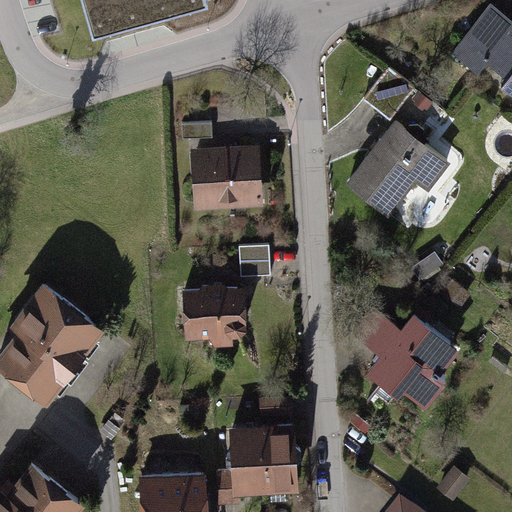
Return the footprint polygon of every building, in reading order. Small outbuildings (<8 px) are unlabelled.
[(85,0),(95,31),(201,0),(85,0)] [(511,18),(491,3),(456,51),(511,92),(511,18)] [(420,85),(395,65),(370,97),(395,116),(420,85)] [(450,162),(395,121),(351,181),(395,213),(422,176),(434,184),(450,162)] [(269,143),(201,143),(202,201),(269,200),(269,143)] [(275,242),(244,242),(244,271),(275,270),(275,242)] [(114,327),(51,278),(24,311),(32,317),(3,354),(59,398),(114,327)] [(247,281),(186,285),(189,333),(251,329),(247,281)] [(470,347),(423,313),(412,327),(384,306),(363,333),(386,349),(372,368),(404,391),(411,382),(432,398),(470,347)] [(300,390),(265,390),(265,409),(300,409),(300,390)] [(265,427),(267,488),(299,488),(297,426),(265,427)] [(267,488),(265,427),(235,428),(236,489),(267,488)] [(78,511),(91,495),(39,457),(17,487),(5,478),(0,484),(0,511),(78,511)] [(478,474),(460,460),(443,482),(461,496),(478,474)] [(228,462),(145,470),(148,511),(215,511),(214,497),(231,496),(228,462)] [(424,511),(408,499),(397,511),(424,511)]
